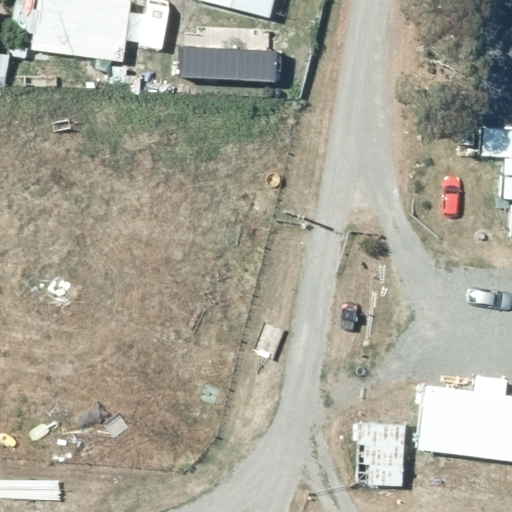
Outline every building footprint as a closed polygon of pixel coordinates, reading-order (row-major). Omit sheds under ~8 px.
[(128,0),(36,0),(31,48),(123,58),(128,0)] [(274,0),(204,0),(270,16),(274,0)] [(511,0),(476,0),(472,153),(501,154),(500,199),(510,199),(509,238),(511,238),(511,0)] [(511,394),(427,385),(419,447),(511,457),(511,394)] [(405,422),(359,420),(357,482),(402,483),(405,422)]
